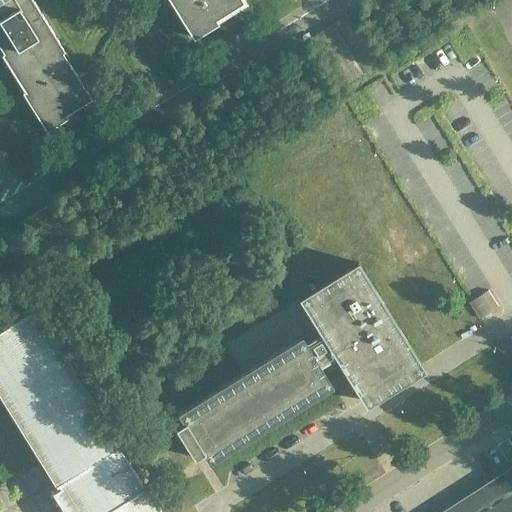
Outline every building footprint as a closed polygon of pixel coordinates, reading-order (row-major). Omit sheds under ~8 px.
[(0,0),(0,47),(2,51),(1,51),(0,51),(0,52),(23,89),(22,90),(22,89),(21,90),(45,129),(66,116),(64,112),(90,97),(66,58),(62,61),(57,53),(63,49),(32,0),(0,0)] [(168,0),(192,37),(217,22),(215,18),(242,0),(168,0)] [(352,13),(314,37),(345,86),(382,63),(352,13)] [(55,202),(17,225),(37,258),(75,235),(55,202)] [(421,364),(383,303),(358,263),(357,264),(358,266),(301,301),(301,299),(299,300),(318,331),(304,340),(302,337),(178,414),(182,421),(173,426),(193,457),(201,452),(205,459),(329,382),(325,374),(339,365),(361,400),(363,400),(362,398),(418,363),(419,365),(421,364)] [(470,303),(480,319),(499,307),(489,291),(470,303)] [(0,326),(0,393),(55,483),(54,483),(72,511),(162,511),(145,484),(143,486),(118,446),(120,444),(119,443),(34,307),(36,306),(35,305),(0,326)] [(511,511),(511,466),(440,511),(511,511)]
